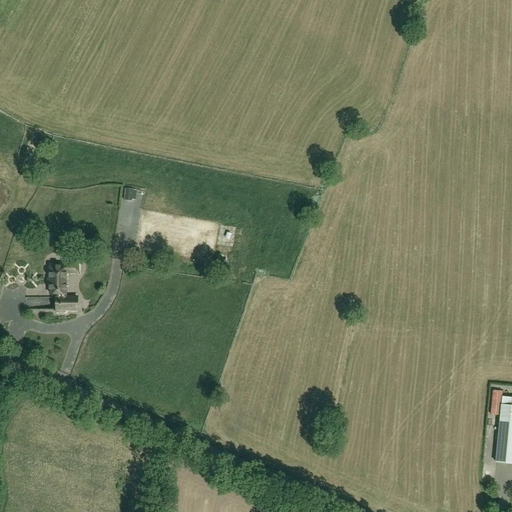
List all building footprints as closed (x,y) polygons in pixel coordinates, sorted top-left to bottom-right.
[(124,200),(132,201),(132,200),(136,200),(137,191),(133,190),(134,189),(126,188),(126,189),(125,189),(124,194),(125,194),(124,200)] [(49,264),(49,295),(56,295),(56,312),(65,313),(65,310),(78,311),(78,297),(67,297),(67,274),(79,274),(79,264),(49,264)] [(70,360),(78,364),(82,355),(74,351),(70,360)] [(68,377),(76,379),(78,368),(71,366),(68,377)] [(502,405),(496,463),(511,464),(511,405),(502,405)]
